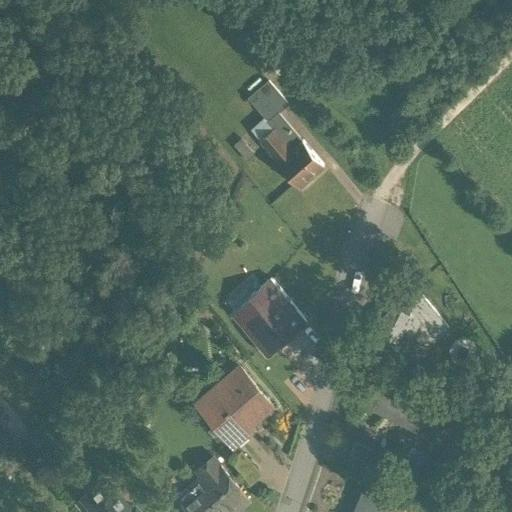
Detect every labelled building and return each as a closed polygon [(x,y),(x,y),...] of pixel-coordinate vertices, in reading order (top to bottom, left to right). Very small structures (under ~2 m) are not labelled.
[(288,102),(268,79),(256,89),(268,103),(276,112),(278,111),(288,102)] [(268,103),(256,89),(249,95),(261,109),(268,103)] [(252,101),(238,112),(251,127),(265,116),(252,101)] [(302,139),(278,111),(276,112),(268,103),(261,109),(268,118),(267,119),(273,126),(274,125),(292,147),(302,139)] [(292,147),(274,125),(273,126),(260,137),(299,183),(324,163),(303,138),(302,139),(292,147)] [(270,276),(230,309),(266,352),(296,327),(280,308),(290,300),(270,276)] [(448,323),(414,284),(400,296),(381,316),(373,334),(417,356),(432,337),(448,323)] [(306,319),(290,300),(280,308),(296,327),(306,319)] [(241,363),(197,399),(233,442),(254,424),(250,418),(272,400),(241,363)] [(433,391),(382,365),(365,398),(389,410),(391,405),(419,419),(433,391)] [(0,454),(13,444),(0,427),(0,454)] [(377,448),(356,438),(350,451),(371,460),(377,448)] [(232,511),(250,498),(214,455),(197,468),(202,474),(178,494),(193,511),(232,511)] [(127,508),(103,479),(82,497),(94,511),(139,511),(132,504),(127,508)] [(387,511),(391,502),(363,491),(354,511),(387,511)]
